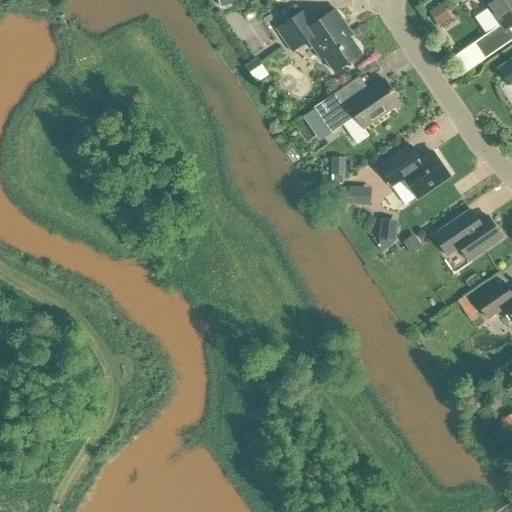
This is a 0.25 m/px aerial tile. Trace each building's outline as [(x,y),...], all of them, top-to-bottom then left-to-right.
[(511,0),(481,0),(500,26),(474,44),(484,60),(511,40),(511,33),(509,28),(511,25),(511,0)] [(426,10),(435,24),(449,15),(440,2),(426,10)] [(308,42),(321,61),(324,59),(334,73),(344,66),(350,67),(351,62),(361,55),(343,28),(346,26),(335,10),(313,25),(304,12),(277,30),(292,53),(308,42)] [(511,60),(497,71),(508,87),(511,83),(511,60)] [(314,108),(331,134),(355,118),(363,130),(400,104),(383,80),(357,98),(348,85),(323,102),(314,108)] [(409,147),(378,168),(392,187),(403,180),(416,198),(449,175),(434,154),(420,163),(409,147)] [(328,155),(328,173),(330,173),(329,180),(342,181),(342,173),(343,173),(344,156),(328,155)] [(364,205),(365,188),(350,187),(349,204),(364,205)] [(447,257),(459,248),(469,262),(502,239),(487,217),(479,222),(470,210),(433,236),(447,257)] [(379,251),(393,252),(394,242),(396,242),(399,221),(382,219),(379,251)] [(401,240),(409,252),(420,246),(412,233),(401,240)] [(511,294),(511,295),(502,282),(475,301),(488,320),(505,308),(511,317),(511,294)] [(511,414),(503,421),(511,434),(511,414)]
